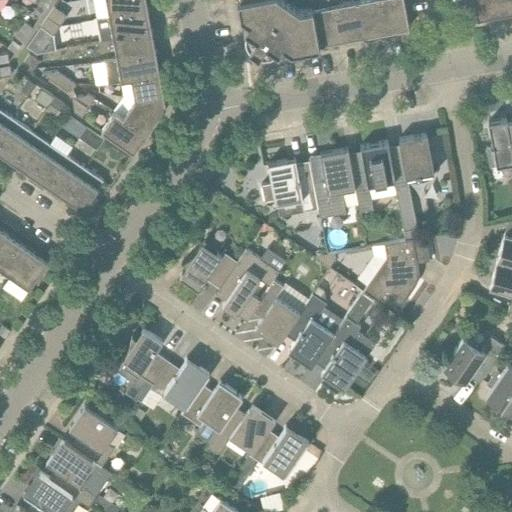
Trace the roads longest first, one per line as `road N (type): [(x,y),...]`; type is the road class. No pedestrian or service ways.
road 1 (residential): [(396,371),(463,253),(469,200),(449,64)]
road 2 (residential): [(354,434),(107,263)]
road 3 (residential): [(211,106),(449,64)]
road 4 (residential): [(0,422),(107,263)]
road 5 (residential): [(107,263),(211,106)]
road 6 (residential): [(511,449),(396,371)]
road 7 (residential): [(107,263),(0,190)]
